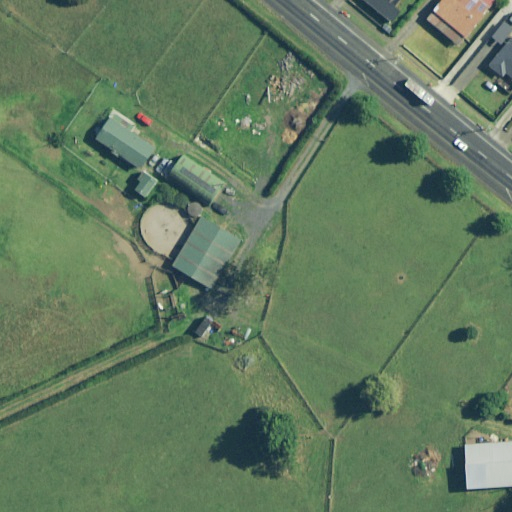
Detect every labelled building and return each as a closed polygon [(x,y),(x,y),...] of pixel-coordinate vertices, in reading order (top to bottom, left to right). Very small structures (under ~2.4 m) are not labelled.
[(479,0),(441,0),(428,18),(460,44),(489,8),(479,0)] [(511,37),(490,64),(511,81),(511,37)] [(157,149),(113,116),(97,138),(120,155),(121,154),(142,170),(157,149)] [(225,184),(185,156),(174,172),(215,199),(225,184)] [(162,179),(147,171),(136,191),(151,199),(162,179)] [(204,208),(192,203),(188,213),(200,218),(204,208)] [(243,239),(204,216),(174,266),(214,289),(243,239)] [(511,442),(467,445),(469,489),(511,486),(511,442)]
